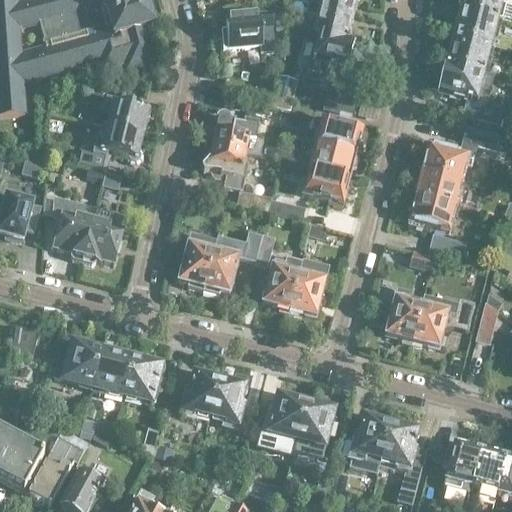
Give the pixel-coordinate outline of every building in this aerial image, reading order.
[(133,8),(130,0),(51,0),(15,10),(14,2),(22,1),(21,0),(0,0),(0,122),(22,121),(20,88),(99,65),(101,75),(124,68),(125,73),(155,65),(146,31),(156,28),(155,25),(151,26),(145,5),(133,8)] [(309,0),(308,6),(316,8),(353,17),(356,4),(360,2),(360,0),(309,0)] [(511,0),(460,0),(459,5),(461,8),(460,13),(461,13),(497,23),(501,24),(510,26),(511,19),(511,0)] [(308,6),(305,18),(318,21),(314,37),(317,37),(317,36),(350,45),(351,41),(350,41),(352,31),(350,28),(353,17),(316,8),(308,6)] [(273,11),(275,36),(285,35),(283,10),(273,11)] [(457,26),(453,41),(492,51),(511,56),(511,43),(497,39),(501,24),(461,13),(460,17),(456,18),(455,24),(457,26)] [(223,54),(258,51),(259,57),(274,56),(272,30),(271,30),(270,17),(225,21),(226,34),(221,34),(223,54)] [(317,37),(317,38),(308,36),(306,46),(314,48),(308,72),(321,75),(324,65),(347,71),(348,68),(352,66),(353,59),(351,57),(354,46),(350,45),(317,36),(317,37)] [(448,63),(446,69),(487,80),(492,61),(490,60),(492,51),(453,41),(450,53),(447,54),(446,60),(448,63)] [(439,97),(466,105),(462,121),(473,124),(472,129),(503,136),(506,122),(498,120),(500,113),(485,110),(492,81),(487,80),(446,69),(445,72),(441,73),(440,79),(443,82),(439,97)] [(290,115),(294,94),(274,89),(269,110),(290,115)] [(317,97),(313,112),(325,115),(329,100),(317,97)] [(108,114),(104,129),(141,138),(145,122),(149,120),(150,114),(147,110),(144,109),(141,111),(119,106),(120,101),(107,98),(103,113),(108,114)] [(218,123),(212,149),(246,156),(249,143),(255,144),(257,133),(259,124),(244,122),(242,130),(234,128),(235,127),(235,122),(227,121),(225,120),(223,119),(221,120),(219,121),(218,123)] [(322,122),(316,147),(356,157),(363,129),(349,126),(348,129),(322,122)] [(79,153),(75,169),(104,177),(104,175),(109,155),(128,159),(129,162),(135,164),(139,161),(140,157),(137,154),(141,138),(104,129),(101,142),(101,143),(96,142),(92,156),(79,153)] [(462,184),(466,170),(471,171),(476,151),(504,158),(508,143),(465,132),(459,157),(442,153),(443,150),(428,146),(421,176),(462,187),(463,185),(462,184)] [(281,151),(282,146),(269,144),(266,161),(279,163),(281,151)] [(312,162),(309,174),(349,184),(356,157),(316,147),(315,150),(311,149),(308,161),(312,162)] [(246,156),(212,149),(209,163),(208,163),(201,171),(204,176),(214,176),(217,181),(222,182),(222,179),(233,182),(233,180),(245,183),(247,170),(244,170),(246,156)] [(289,153),(281,151),(279,163),(287,165),(289,153)] [(269,204),(266,218),(267,218),(291,224),(301,226),(307,200),(328,205),(327,208),(342,212),(349,184),(309,174),(295,171),(289,196),(288,195),(284,208),(270,204),(269,204)] [(421,176),(414,201),(456,212),(459,200),(462,187),(421,176)] [(105,177),(102,190),(117,194),(120,181),(105,177)] [(239,195),(236,210),(266,218),(269,204),(270,204),(270,202),(239,195)] [(4,244),(19,247),(20,245),(22,245),(25,234),(33,236),(39,213),(33,211),(34,207),(4,199),(3,202),(0,201),(0,239),(5,241),(4,244)] [(414,201),(407,229),(421,233),(422,229),(449,236),(452,226),(456,212),(414,201)] [(43,202),(42,221),(52,221),(60,223),(53,252),(64,255),(64,257),(70,259),(69,260),(73,264),(81,266),(94,213),(53,202),(43,202)] [(211,203),(207,219),(221,223),(225,207),(211,203)] [(511,207),(510,207),(503,222),(506,223),(505,225),(511,227),(511,207)] [(94,213),(81,266),(89,268),(95,267),(95,265),(102,267),(102,266),(113,268),(122,233),(119,232),(121,223),(119,219),(94,213)] [(291,224),(267,218),(261,243),(284,249),(291,224)] [(308,239),(323,243),(326,233),(310,229),(308,239)] [(190,239),(178,286),(187,288),(186,291),(203,296),(215,245),(190,239)] [(246,248),(242,263),(255,267),(261,242),(248,239),(246,248)] [(427,259),(461,268),(466,248),(432,239),(427,259)] [(215,245),(203,296),(218,300),(219,296),(229,299),(238,263),(242,263),(246,248),(217,241),(215,245)] [(408,271),(429,276),(433,262),(411,256),(408,271)] [(511,261),(505,258),(498,271),(511,278),(511,261)] [(262,305),(262,307),(279,311),(278,315),(288,317),(291,305),(301,266),(300,266),(284,262),(283,266),(273,264),(271,271),(262,305)] [(291,305),(288,317),(297,320),(298,316),(315,321),(319,305),(324,288),(328,271),(301,264),(300,266),(301,266),(291,305)] [(394,305),(385,339),(402,343),(401,347),(411,349),(421,310),(406,306),(408,296),(397,293),(394,303),(394,305)] [(488,299),(475,346),(488,349),(497,316),(503,309),(488,299)] [(421,310),(411,349),(420,351),(420,348),(437,352),(441,338),(443,329),(467,335),(474,308),(461,305),(459,304),(459,305),(458,309),(423,300),(421,310)] [(16,330),(12,354),(31,360),(38,336),(16,330)] [(28,384),(26,392),(43,398),(58,342),(38,336),(31,360),(12,354),(8,381),(28,384)] [(63,383),(93,391),(102,355),(100,354),(100,351),(98,348),(91,346),(87,349),(87,351),(72,348),(63,383)] [(102,355),(93,391),(92,394),(103,397),(104,394),(122,399),(132,362),(129,361),(128,357),(120,355),(116,358),(102,354),(102,355)] [(132,362),(122,399),(152,406),(155,394),(160,395),(163,384),(158,382),(161,370),(147,367),(145,361),(139,359),(134,364),(132,363),(132,362)] [(196,415),(209,418),(218,385),(202,381),(198,376),(195,375),(191,377),(190,381),(192,385),(190,394),(187,393),(180,419),(194,422),(196,415)] [(218,385),(209,418),(225,422),(223,430),(236,433),(242,408),(240,407),(242,399),(246,397),(247,392),(244,387),(240,386),(235,389),(218,385)] [(266,410),(254,453),(291,463),(293,453),(305,407),(277,399),(274,412),(266,410)] [(333,414),(305,407),(293,453),(321,461),(327,438),(338,441),(341,429),(330,426),(333,414)] [(351,462),(353,463),(350,471),(362,474),(365,461),(380,465),(390,428),(371,423),(369,420),(364,419),(360,420),(358,426),(362,430),(360,438),(357,437),(351,462)] [(380,465),(379,471),(405,478),(412,451),(410,450),(412,442),(417,440),(419,435),(416,432),(411,430),(409,433),(390,428),(380,465)] [(147,432),(141,457),(154,460),(160,435),(147,432)] [(0,484),(23,497),(43,459),(0,436),(0,484)] [(47,461),(27,499),(28,500),(30,505),(36,509),(41,507),(49,511),(69,473),(74,465),(77,467),(83,456),(58,443),(48,462),(47,461)] [(461,487),(469,489),(479,454),(466,451),(467,446),(454,443),(442,489),(459,493),(461,487)] [(479,454),(469,489),(478,492),(477,498),(493,502),(505,456),(492,452),(491,457),(479,454)] [(511,457),(505,456),(493,502),(509,507),(511,500),(511,457)] [(80,471),(58,511),(89,511),(104,484),(80,471)] [(331,487),(327,501),(343,504),(347,487),(348,480),(333,477),(331,487)] [(217,500),(210,511),(232,511),(234,508),(248,484),(232,480),(221,502),(217,500)] [(331,487),(318,484),(315,498),(327,501),(331,487)] [(406,484),(401,505),(411,508),(417,487),(406,484)] [(161,511),(140,501),(134,511),(161,511)] [(457,503),(454,511),(465,511),(466,511),(467,504),(457,503)]
